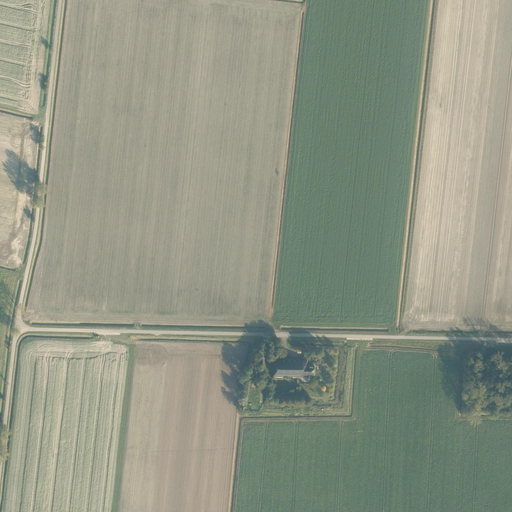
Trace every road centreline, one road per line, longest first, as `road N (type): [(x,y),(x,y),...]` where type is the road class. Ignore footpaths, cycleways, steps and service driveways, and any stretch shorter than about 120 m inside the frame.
road 1 (unclassified): [(511,338),(16,327)]
road 2 (unclassified): [(16,327),(60,0)]
road 3 (unclassified): [(0,468),(16,327)]
